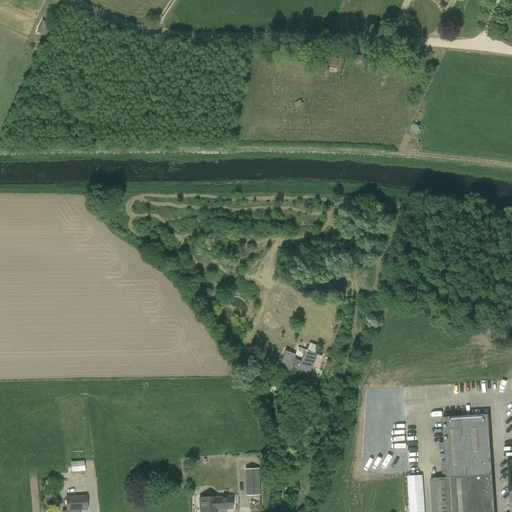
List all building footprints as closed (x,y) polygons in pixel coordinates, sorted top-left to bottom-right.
[(41,20),(38,32),(45,34),(49,23),(41,20)] [(301,362),(294,359),(291,367),(298,369),(297,370),(309,375),(311,367),(313,368),(318,355),(305,350),(301,362)] [(289,371),(291,367),(294,359),(295,355),(285,351),(279,368),(289,371)] [(494,511),(488,414),(448,417),(442,417),(446,478),(430,479),(432,511),(494,511)] [(85,460),(71,461),(72,471),(85,470),(85,460)] [(259,482),(258,469),(246,470),(247,483),(259,482)] [(410,511),(424,511),(422,475),(408,476),(410,511)] [(79,511),(87,510),(86,496),(66,497),(67,511),(79,511)] [(216,498),(216,497),(200,498),(200,511),(216,511),(216,510),(232,509),(231,498),(216,498)]
